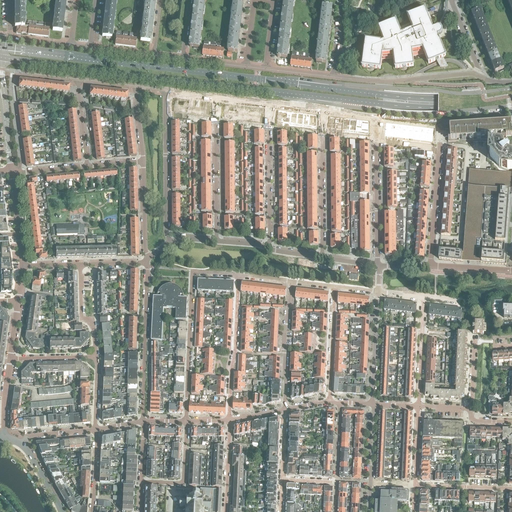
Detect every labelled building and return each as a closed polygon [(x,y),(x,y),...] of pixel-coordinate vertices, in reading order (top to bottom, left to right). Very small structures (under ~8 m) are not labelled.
[(24,0),(14,0),(15,11),(24,11),(24,0)] [(145,0),(144,10),(153,11),(154,0),(145,0)] [(205,2),(195,0),(193,16),(203,17),(205,2)] [(284,0),(283,9),(293,10),(293,0),(284,0)] [(65,2),(56,1),(54,17),(64,18),(64,12),(65,12),(65,9),(65,2)] [(234,3),(232,19),(241,21),(243,5),(234,3)] [(323,5),(321,19),(331,21),(332,7),(328,6),(328,5),(323,4),(323,6),(323,5)] [(113,22),(115,7),(106,6),(105,13),(104,13),(104,16),(104,21),(113,22)] [(486,24),(483,15),(480,8),(474,10),(475,11),(471,13),(477,28),(486,24)] [(293,10),(283,9),(281,25),(291,26),(293,10)] [(144,10),(142,25),(152,27),(153,11),(144,10)] [(446,57),(437,37),(439,36),(440,36),(441,35),(442,34),(442,33),(442,32),(442,31),(442,30),(441,29),(440,28),(439,28),(438,28),(437,28),(433,30),(428,19),(425,10),(407,17),(410,24),(405,26),(398,28),(396,21),(378,28),(381,36),(377,38),(373,38),(366,37),(364,47),(362,67),(380,69),(382,60),(394,59),(395,69),(414,66),(413,57),(425,55),(428,64),(446,57)] [(24,11),(15,11),(15,27),(22,27),(24,27),(24,11)] [(203,17),(193,16),(192,31),(201,32),(203,17)] [(64,18),(54,17),(52,31),(62,32),(62,27),(63,28),(63,25),(64,18)] [(232,19),(230,35),(239,36),(241,21),(232,19)] [(331,21),(321,19),(319,34),(329,35),(331,21)] [(112,38),(113,22),(104,21),(103,29),(102,32),(103,32),(102,36),(106,37),(106,38),(111,39),(111,37),(112,38)] [(492,39),(486,24),(477,28),(483,43),(492,39)] [(152,27),(142,25),(140,41),(150,42),(152,27)] [(281,25),(279,41),(289,42),(291,26),(281,25)] [(201,32),(192,31),(190,47),(194,47),(194,49),(199,49),(199,48),(201,32)] [(329,35),(319,34),(318,48),(327,49),(329,35)] [(239,36),(230,35),(228,51),(237,52),(239,36)] [(498,54),(492,39),(483,43),(489,58),(498,54)] [(289,42),(279,41),(277,57),(281,58),(281,59),(286,60),(287,58),(289,42)] [(327,49),(318,48),(316,62),(316,63),(321,64),(322,62),(326,63),(327,49)] [(505,71),(502,62),(498,54),(489,58),(495,73),(499,71),(499,73),(505,71)] [(173,98),(172,109),(175,110),(175,116),(186,118),(187,111),(211,114),(211,102),(173,98)] [(223,104),(222,115),(224,116),(224,121),(236,123),(237,117),(263,120),(263,109),(223,104)] [(277,110),(275,122),(278,122),(278,128),(289,130),(290,123),(317,127),(317,115),(277,110)] [(329,116),(328,128),(330,128),(330,135),(342,137),(343,130),(369,133),(369,121),(329,116)] [(511,121),(500,122),(495,122),(490,123),(485,123),(480,123),(472,124),(465,124),(457,125),(453,125),(449,125),(449,126),(445,125),(445,129),(449,129),(449,131),(448,142),(506,138),(506,136),(511,136),(511,121)] [(386,123),(384,136),(387,136),(387,147),(396,147),(398,138),(433,142),(434,128),(386,123)] [(211,133),(211,124),(203,124),(203,133),(211,133)] [(211,133),(203,133),(203,134),(202,134),(202,142),(210,142),(211,142),(211,133)] [(264,138),(255,138),(255,141),(252,142),(252,146),(258,146),(258,144),(264,144),(264,138)] [(488,143),(488,148),(490,154),(490,156),(500,167),(500,166),(499,169),(500,170),(504,168),(508,169),(511,169),(511,155),(511,154),(508,151),(509,151),(507,148),(504,150),(503,151),(501,149),(503,148),(502,144),(488,142),(488,143)] [(462,251),(461,261),(463,261),(463,258),(474,259),(479,259),(481,259),(481,262),(506,264),(506,263),(507,260),(507,259),(507,258),(507,256),(510,257),(511,256),(511,172),(499,171),(488,170),(469,169),(467,201),(463,249),(463,251),(462,251)] [(354,194),(350,194),(350,202),(351,202),(354,202),(360,202),(369,202),(369,194),(361,194),(354,194)] [(84,234),(84,225),(79,225),(79,222),(76,222),(76,225),(56,226),(57,236),(64,236),(84,235),(84,234)] [(9,249),(0,249),(0,292),(1,293),(10,293),(9,249)] [(97,283),(104,283),(106,283),(106,276),(105,273),(97,273),(97,283)] [(216,292),(216,280),(198,280),(197,291),(205,291),(205,294),(208,294),(208,291),(216,292)] [(216,280),(216,292),(223,292),(223,294),(226,295),(226,292),(234,292),(234,281),(216,280)] [(186,320),(187,298),(180,298),(181,295),(183,295),(183,296),(183,295),(183,293),(182,292),(182,291),(181,290),(180,289),(179,288),(178,287),(177,287),(176,286),(174,285),(173,285),(172,285),(171,285),(169,284),(169,285),(168,285),(167,285),(166,285),(165,286),(164,286),(163,287),(162,287),(162,288),(161,288),(160,289),(160,290),(159,292),(158,293),(158,294),(158,297),(153,296),(151,340),(162,341),(164,308),(167,308),(167,307),(173,308),(173,309),(176,309),(176,320),(186,320)] [(31,296),(29,309),(40,310),(42,298),(40,298),(38,297),(36,297),(34,297),(32,296),(31,296)] [(400,312),(401,302),(385,300),(384,310),(400,312)] [(401,302),(400,312),(416,314),(417,304),(401,302)] [(445,317),(446,307),(430,305),(429,315),(445,317)] [(511,318),(511,306),(503,306),(503,312),(504,312),(504,318),(509,318),(509,319),(511,318)] [(0,323),(8,324),(9,318),(6,314),(8,313),(6,310),(4,312),(1,308),(0,307),(0,323)] [(462,309),(446,307),(445,317),(461,319),(462,309)] [(40,310),(29,309),(28,320),(38,322),(40,310)] [(78,324),(78,318),(70,318),(70,322),(74,322),(74,331),(81,330),(81,324),(78,324)] [(28,320),(25,335),(35,337),(35,334),(36,334),(38,322),(28,320)] [(484,334),(484,323),(474,322),(473,326),(472,329),(473,329),(473,333),(484,334)] [(102,333),(110,332),(109,324),(102,325),(102,333)] [(110,332),(102,333),(103,340),(111,339),(110,332)] [(456,340),(456,343),(467,344),(467,340),(467,338),(467,337),(467,334),(467,333),(466,333),(460,332),(457,332),(456,332),(456,333),(456,334),(456,340)] [(74,339),(74,349),(80,348),(84,345),(85,347),(87,345),(86,343),(89,339),(89,333),(79,333),(79,339),(74,339)] [(35,337),(25,335),(25,339),(28,342),(26,344),(28,346),(30,345),(33,349),(39,350),(39,349),(40,346),(40,344),(40,342),(40,340),(35,339),(35,337)] [(62,349),(62,338),(49,338),(49,340),(50,342),(50,344),(50,346),(50,348),(50,349),(62,349)] [(74,349),(74,339),(74,338),(62,338),(62,349),(74,349)] [(111,347),(111,339),(103,340),(104,348),(111,347)] [(467,344),(456,343),(455,354),(466,355),(466,351),(468,351),(469,348),(466,348),(467,344)] [(111,347),(104,348),(104,355),(112,354),(111,347)] [(113,357),(119,357),(119,354),(116,354),(112,354),(104,355),(104,362),(113,362),(113,357)] [(314,363),(314,366),(325,366),(326,354),(315,354),(315,355),(315,356),(318,356),(318,358),(317,358),(317,360),(316,360),(316,363),(314,363)] [(455,354),(455,365),(466,365),(466,362),(468,362),(468,358),(466,358),(466,355),(455,354)] [(74,363),(74,372),(80,372),(80,381),(89,381),(88,378),(89,378),(89,371),(86,368),(88,366),(85,364),(84,366),(80,362),(74,363)] [(36,373),(36,363),(30,364),(26,367),(24,366),(22,368),(24,369),(21,373),(21,379),(22,379),(22,385),(31,384),(31,381),(31,379),(34,379),(34,377),(30,374),(30,373),(36,373)] [(466,365),(455,365),(454,376),(465,376),(465,372),(467,372),(468,369),(465,369),(466,365)] [(465,376),(454,376),(454,385),(454,387),(456,387),(465,387),(465,383),(467,383),(467,380),(465,380),(465,376)] [(426,385),(425,396),(431,396),(431,398),(432,400),(457,401),(458,400),(458,398),(464,398),(465,387),(456,387),(455,392),(434,391),(434,385),(426,385)] [(280,401),(281,397),(268,396),(268,397),(267,396),(263,396),(262,405),(280,402),(280,401)] [(507,404),(503,404),(503,406),(504,406),(503,415),(508,415),(508,417),(511,416),(511,398),(511,399),(511,398),(509,398),(509,403),(507,404)] [(18,411),(20,412),(22,412),(22,410),(20,409),(21,406),(12,405),(12,406),(11,408),(12,408),(12,411),(11,411),(11,420),(15,420),(15,419),(13,419),(13,417),(16,417),(16,416),(17,416),(17,415),(17,412),(18,412),(18,411)] [(431,420),(427,419),(426,421),(424,421),(423,437),(462,439),(463,423),(446,422),(446,421),(445,420),(444,420),(443,421),(443,422),(436,422),(436,421),(435,420),(432,420),(431,420)] [(502,429),(502,438),(502,440),(506,440),(508,442),(508,446),(510,446),(511,445),(511,436),(511,428),(511,427),(508,427),(508,429),(502,429)] [(126,432),(121,433),(120,441),(123,441),(124,441),(124,439),(126,439),(126,441),(135,441),(136,432),(134,431),(126,432)] [(279,441),(269,440),(268,448),(279,449),(279,443),(279,441)] [(267,449),(267,463),(267,464),(277,464),(278,459),(273,459),(273,454),(278,455),(278,450),(267,449)] [(64,478),(64,474),(64,473),(50,475),(54,484),(61,481),(66,478),(64,478)] [(61,481),(54,484),(55,484),(57,489),(69,482),(66,478),(61,481)] [(69,482),(57,489),(60,493),(68,488),(67,486),(70,484),(69,482)] [(133,486),(123,485),(123,486),(123,490),(120,490),(120,492),(123,492),(122,496),(119,496),(119,500),(122,501),(122,505),(119,504),(119,507),(122,507),(121,511),(125,511),(126,511),(132,511),(133,486)] [(157,497),(157,487),(149,486),(149,488),(147,488),(146,496),(151,496),(151,497),(157,497)] [(70,491),(68,488),(60,493),(62,497),(72,492),(71,490),(70,491)] [(200,488),(200,490),(203,490),(202,497),(209,497),(208,500),(211,500),(211,509),(208,509),(207,511),(220,511),(221,489),(200,488)] [(407,491),(380,489),(380,491),(381,493),(381,502),(376,501),(376,505),(375,505),(374,510),(376,510),(375,511),(396,511),(397,501),(408,502),(409,492),(407,491)] [(207,511),(208,509),(211,509),(211,500),(208,500),(209,497),(202,497),(203,490),(200,490),(190,490),(190,497),(183,496),(183,499),(180,499),(180,508),(183,508),(183,509),(182,511),(207,511)] [(72,492),(62,497),(65,502),(73,497),(73,496),(72,494),(74,493),(72,492)] [(78,500),(81,499),(79,496),(74,499),(73,497),(65,502),(67,506),(78,500)] [(146,496),(146,505),(156,506),(157,497),(151,497),(151,496),(146,496)] [(79,501),(78,500),(67,506),(70,510),(72,509),(78,505),(77,503),(79,501)] [(86,511),(87,507),(84,507),(84,506),(85,503),(83,502),(81,508),(79,511),(86,511)]
